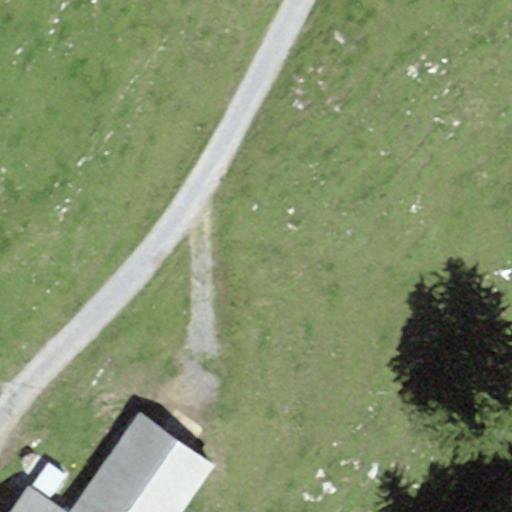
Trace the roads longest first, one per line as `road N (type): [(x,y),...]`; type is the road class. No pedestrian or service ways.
road 1 (track): [(302,0),(212,163),(128,280),(0,409)]
road 2 (track): [(212,163),(182,448)]
